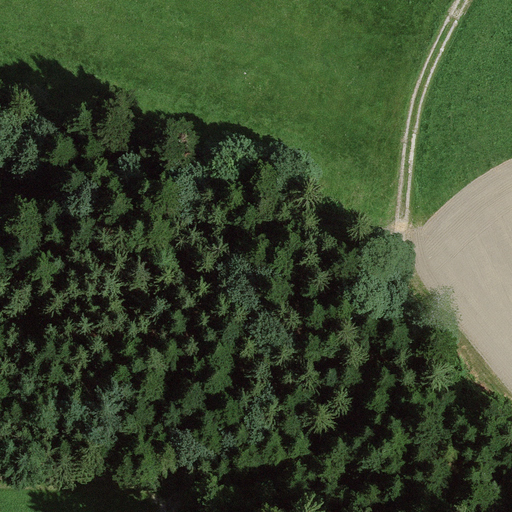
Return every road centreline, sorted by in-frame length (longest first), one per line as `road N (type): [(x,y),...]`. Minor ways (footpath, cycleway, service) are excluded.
road 1 (track): [(159,501),(293,469),(338,439),(365,405),(417,99),(463,0)]
road 2 (track): [(163,511),(149,494),(108,480),(0,478)]
